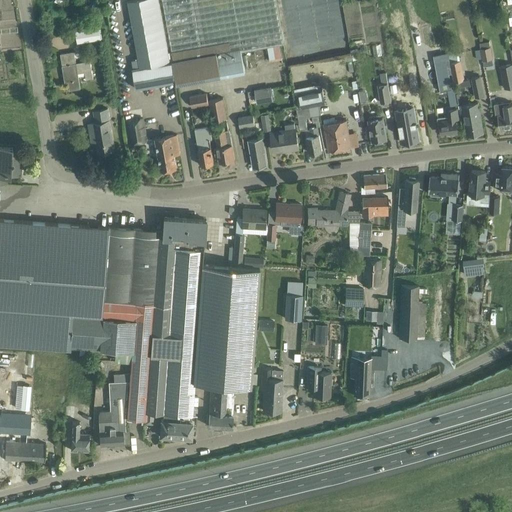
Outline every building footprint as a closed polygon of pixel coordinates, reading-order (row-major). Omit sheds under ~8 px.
[(135,0),(127,2),(139,67),(170,62),(158,0),(135,0)] [(190,0),(161,0),(171,52),(170,52),(172,62),(176,82),(176,86),(203,81),(190,0)] [(275,0),(190,0),(203,81),(245,73),(243,63),(241,52),(267,48),(279,45),(283,45),(275,0)] [(406,0),(382,0),(385,12),(408,7),(406,0)] [(77,43),(100,39),(98,28),(75,32),(77,43)] [(480,49),(482,61),(493,59),(491,47),(480,49)] [(81,88),(78,74),(78,73),(85,72),(86,79),(94,77),(91,62),(91,60),(76,63),(74,52),(60,54),(65,83),(68,82),(70,90),(81,88)] [(437,77),(438,84),(450,82),(446,60),(448,60),(447,53),(440,54),(433,55),(434,62),(437,77)] [(449,63),(453,81),(453,83),(464,81),(460,61),(449,63)] [(136,89),(156,85),(176,82),(172,62),(133,69),(136,89)] [(511,64),(500,67),(504,89),(511,87),(511,64)] [(471,78),(474,98),(483,97),(479,76),(471,78)] [(440,92),(447,91),(454,89),(453,81),(450,82),(438,84),(440,92)] [(318,105),(319,105),(325,104),(321,83),(297,88),(301,108),(318,105)] [(255,103),(276,100),(274,85),(249,89),(250,96),(254,95),(255,103)] [(391,106),(388,88),(379,90),(382,108),(391,106)] [(458,105),(454,89),(447,91),(450,107),(458,105)] [(363,90),(359,91),(361,102),(365,101),(366,100),(367,98),(366,92),(365,91),(363,90)] [(191,107),(208,104),(206,94),(190,97),(191,107)] [(223,98),(209,100),(213,121),(227,118),(223,98)] [(511,102),(511,103),(510,101),(493,104),(494,105),(495,115),(498,114),(498,119),(500,129),(511,127),(511,102)] [(484,132),(482,123),(479,103),(461,106),(465,126),(466,135),(484,132)] [(297,109),(298,119),(306,118),(321,114),(319,105),(318,105),(301,108),(297,109)] [(412,108),(395,111),(397,121),(399,132),(401,142),(410,141),(418,139),(412,108)] [(457,132),(456,122),(456,119),(458,119),(457,108),(448,109),(449,116),(438,118),(438,124),(439,124),(439,128),(441,128),(442,134),(457,132)] [(90,133),(94,132),(111,129),(108,109),(94,111),(96,123),(88,124),(90,133)] [(264,132),(271,130),(269,114),(261,115),(264,132)] [(387,139),(383,117),(382,118),(382,114),(368,117),(369,120),(368,120),(372,142),(387,139)] [(253,115),(238,118),(240,127),(250,125),(255,124),(253,115)] [(308,129),(306,118),(298,119),(300,130),(308,129)] [(334,118),(323,120),(324,124),(327,141),(329,151),(335,150),(333,141),(335,141),(334,135),(337,134),(335,122),(334,118)] [(142,119),(128,121),(132,144),(146,142),(142,119)] [(335,141),(333,141),(335,150),(351,147),(349,137),(346,120),(335,122),(337,134),(334,135),(335,141)] [(299,149),(296,129),(295,124),(284,125),(285,129),(270,132),(273,150),(290,148),(290,150),(299,149)] [(214,163),(212,153),(209,139),(211,139),(209,127),(195,129),(201,165),(214,163)] [(322,151),(320,141),(319,135),(317,127),(309,128),(311,136),(306,137),(309,153),(322,151)] [(115,150),(111,129),(94,132),(98,153),(115,150)] [(234,160),(233,150),(232,145),(232,144),(230,130),(215,132),(217,148),(214,148),(216,155),(218,155),(219,163),(234,160)] [(180,154),(178,145),(177,135),(155,138),(161,171),(176,168),(174,155),(180,154)] [(267,164),(265,154),(263,138),(249,140),(253,166),(267,164)] [(0,183),(7,184),(7,182),(6,182),(6,183),(3,183),(4,176),(10,177),(11,174),(18,174),(18,167),(21,167),(21,168),(22,153),(12,152),(12,147),(0,145),(0,183)] [(496,173),(495,186),(501,186),(501,187),(511,187),(511,166),(502,166),(502,170),(502,173),(496,173)] [(471,170),(470,194),(479,195),(480,202),(489,203),(490,194),(490,185),(484,185),(485,171),(471,170)] [(363,175),(364,188),(387,186),(386,173),(363,175)] [(430,176),(429,192),(431,192),(431,196),(440,196),(440,193),(458,194),(459,174),(449,173),(448,177),(430,176)] [(400,187),(399,187),(398,202),(404,203),(403,208),(415,209),(418,180),(415,179),(415,177),(409,177),(409,179),(406,179),(405,189),(400,189),(400,187)] [(347,221),(347,220),(346,209),(350,193),(340,191),(336,210),(316,210),(316,208),(308,208),(308,218),(309,221),(316,221),(316,224),(324,223),(324,222),(347,222),(347,221)] [(388,209),(388,206),(388,196),(378,196),(361,197),(362,216),(374,216),(373,209),(388,209)] [(490,197),(489,213),(499,213),(500,197),(490,197)] [(300,220),(301,214),(301,204),(276,202),(276,212),(275,218),(300,220)] [(454,204),(453,220),(462,221),(463,205),(454,204)] [(264,216),(265,216),(266,210),(243,208),(242,226),(263,228),(264,216)] [(162,238),(175,239),(205,241),(206,219),(164,216),(163,230),(162,238)] [(349,244),(358,244),(359,233),(359,218),(358,218),(358,220),(347,220),(347,221),(349,221),(349,244)] [(455,227),(449,227),(449,232),(462,233),(462,221),(455,220),(455,227)] [(359,233),(358,244),(357,256),(367,256),(371,223),(360,222),(359,233)] [(276,240),(276,223),(268,223),(266,245),(271,245),(275,245),(275,240),(276,240)] [(233,265),(240,266),(243,235),(235,234),(234,247),(233,264),(233,265)] [(306,253),(305,261),(313,262),(314,254),(306,253)] [(244,257),(244,265),(263,267),(263,258),(244,257)] [(466,273),(486,273),(485,257),(466,258),(466,273)] [(380,259),(371,259),(364,258),(364,284),(379,285),(380,259)] [(397,263),(394,268),(400,271),(403,266),(397,263)] [(308,277),(307,286),(315,287),(316,277),(308,277)] [(417,338),(418,301),(419,285),(401,284),(399,338),(417,338)] [(364,288),(345,287),(344,305),(363,306),(364,288)] [(286,293),(285,318),(302,318),(303,294),(286,293)] [(384,311),(366,310),(365,319),(374,320),(374,322),(383,323),(384,311)] [(260,318),(259,328),(274,330),(275,319),(260,318)] [(316,325),(315,337),(327,337),(327,325),(316,325)] [(355,378),(354,395),(369,396),(371,358),(352,357),(351,377),(355,378)] [(313,395),(330,396),(331,372),(321,371),(321,367),(308,366),(307,386),(308,386),(308,383),(313,383),(313,385),(314,386),(313,395)] [(281,411),(281,401),(283,378),(271,378),(272,367),(262,367),(261,380),(261,390),(264,390),(263,410),(281,411)] [(129,430),(125,430),(125,417),(127,380),(109,381),(110,410),(98,411),(99,431),(100,445),(130,443),(129,430)] [(234,385),(212,383),(211,383),(208,425),(232,427),(234,395),(233,395),(234,385)] [(177,414),(163,413),(163,420),(161,420),(160,436),(176,437),(177,414)] [(191,415),(177,414),(176,437),(191,438),(192,422),(190,422),(191,415)] [(45,451),(45,443),(46,441),(26,440),(26,433),(29,434),(30,417),(0,415),(0,430),(6,430),(5,449),(4,459),(45,461),(45,451)] [(91,443),(92,434),(78,433),(79,422),(72,421),(71,440),(71,450),(88,450),(88,443),(91,443)]
